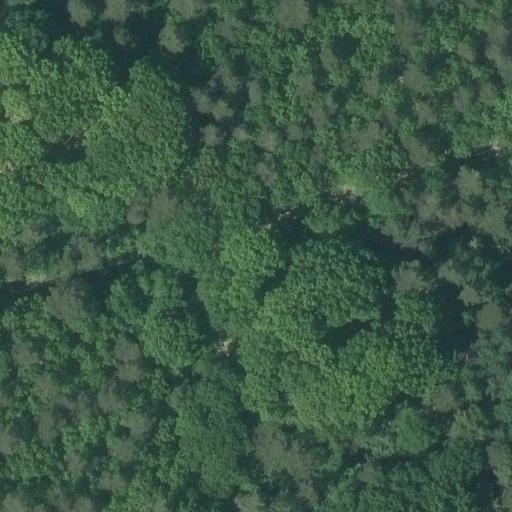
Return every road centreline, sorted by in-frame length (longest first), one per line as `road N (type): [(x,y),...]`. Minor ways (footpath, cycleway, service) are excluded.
road 1 (track): [(167,261),(511,149)]
road 2 (track): [(209,511),(167,261)]
road 3 (track): [(0,307),(167,261)]
